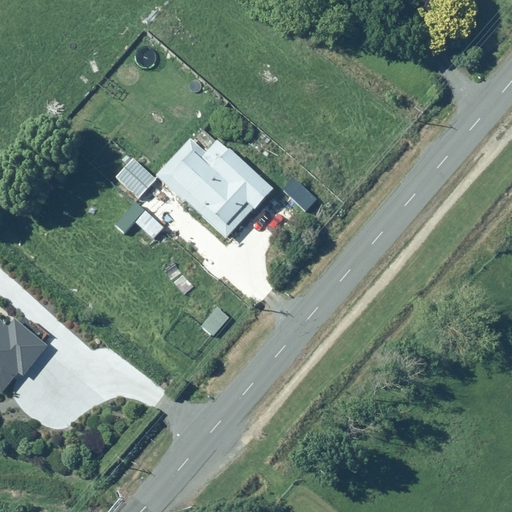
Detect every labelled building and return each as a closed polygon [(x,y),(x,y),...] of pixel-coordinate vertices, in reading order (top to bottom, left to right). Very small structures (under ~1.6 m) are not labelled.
[(191,141),(158,178),(228,242),(254,213),(257,216),(277,195),(219,142),(206,155),(191,141)] [(134,160),(117,179),(140,200),(157,181),(134,160)] [(134,202),(124,213),(153,240),(163,229),(134,202)] [(0,272),(9,261),(0,253),(0,272)] [(0,371),(33,329),(0,302),(0,371)] [(219,309),(201,327),(213,339),(231,321),(219,309)]
